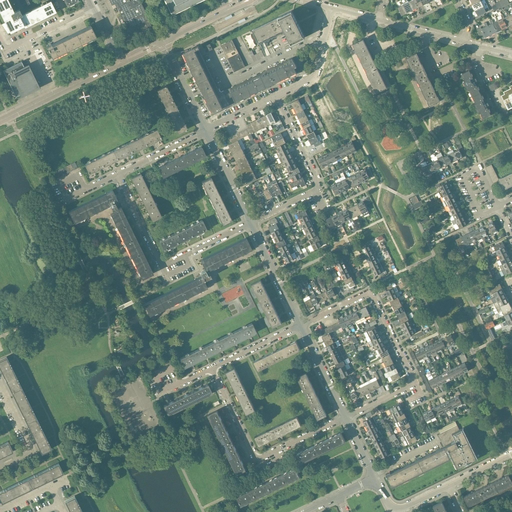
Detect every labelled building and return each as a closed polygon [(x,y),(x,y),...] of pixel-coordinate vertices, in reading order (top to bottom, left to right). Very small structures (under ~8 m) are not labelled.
[(13,0),(10,0),(8,1),(7,0),(0,0),(0,11),(10,32),(21,27),(24,26),(24,27),(55,11),(50,1),(31,10),(29,7),(31,6),(27,0),(17,0),(15,1),(13,0)] [(146,16),(137,0),(108,0),(111,6),(116,3),(118,7),(117,7),(119,11),(122,10),(124,13),(117,16),(119,20),(122,19),(126,26),(129,24),(131,27),(124,31),(126,35),(129,33),(131,36),(138,33),(136,29),(142,26),(140,23),(144,21),(147,28),(151,26),(149,23),(153,21),(149,14),(146,16)] [(164,0),(172,15),(202,0),(164,0)] [(412,11),(408,2),(406,0),(404,0),(406,2),(407,2),(408,3),(403,5),(407,13),(412,11)] [(412,0),(408,2),(412,11),(417,8),(413,0),(412,0)] [(402,5),(397,8),(400,13),(398,13),(399,16),(401,15),(401,16),(407,13),(403,5),(401,1),(399,2),(400,5),(402,4),(402,5)] [(480,1),(472,5),(475,11),(483,7),(480,1)] [(483,7),(475,11),(478,16),(486,12),(483,7)] [(252,30),(253,31),(258,42),(260,41),(284,30),(285,29),(284,29),(287,27),(288,30),(285,32),(290,43),(291,44),(305,38),(298,24),(297,24),(296,22),(297,22),(291,11),(252,30)] [(508,12),(507,12),(506,12),(507,16),(504,18),(503,18),(507,27),(511,24),(511,22),(508,15),(509,15),(508,12)] [(504,18),(502,14),(500,15),(501,19),(498,20),(497,21),(502,30),(507,27),(503,18),(504,18)] [(497,17),(496,17),(495,18),(496,21),(493,23),(492,23),(496,32),(502,30),(497,21),(498,20),(497,17)] [(493,23),(491,20),(489,21),(491,24),(487,26),(486,26),(491,35),(496,32),(492,23),(493,23)] [(485,27),(481,29),(480,27),(477,29),(482,39),(485,37),(485,38),(491,35),(486,26),(487,26),(486,22),(484,23),(485,27)] [(51,44),(46,47),(52,58),(96,37),(90,25),(88,26),(88,27),(87,27),(51,45),(51,44)] [(363,39),(358,42),(352,44),(360,61),(371,55),(363,39)] [(232,40),(221,45),(225,54),(236,49),(232,40)] [(220,93),(211,76),(198,49),(200,48),(198,45),(183,53),(213,113),(222,109),(222,108),(236,101),(236,102),(296,72),(295,69),(297,67),(292,58),(220,93)] [(238,53),(236,49),(225,54),(227,59),(238,53)] [(245,67),(238,53),(227,59),(234,72),(245,67)] [(424,69),(416,53),(406,58),(414,74),(424,69)] [(379,72),(371,55),(360,61),(368,77),(373,74),(379,72)] [(28,70),(25,71),(24,68),(29,65),(24,67),(21,62),(3,71),(16,97),(20,95),(21,96),(39,87),(37,82),(35,83),(28,70)] [(432,85),(424,69),(414,74),(421,90),(427,88),(432,85)] [(469,70),(462,73),(464,77),(463,77),(465,80),(463,81),(467,90),(469,90),(471,93),(471,92),(473,96),(480,92),(478,89),(478,88),(478,87),(477,87),(476,85),(474,86),(471,79),(473,78),(472,76),(472,75),(471,74),(469,70)] [(379,72),(373,74),(368,77),(374,89),(376,93),(387,88),(379,72)] [(490,92),(498,88),(495,83),(487,87),(490,92)] [(166,85),(156,90),(163,105),(173,100),(166,85)] [(432,85),(427,88),(421,90),(429,106),(440,101),(432,85)] [(511,85),(509,87),(510,89),(503,92),(504,94),(501,96),(508,110),(511,107),(511,85)] [(480,92),(473,96),(475,99),(474,100),(476,103),(474,103),(476,108),(475,108),(475,109),(476,108),(478,113),(480,112),(481,115),(482,114),(484,118),(491,115),(489,111),(488,109),(487,107),(485,108),(482,101),(483,100),(482,98),(483,98),(482,96),(480,92)] [(298,99),(290,103),(293,109),(301,105),(298,99)] [(173,100),(163,105),(170,119),(180,114),(173,100)] [(301,105),(293,109),(296,114),(303,110),(301,105)] [(303,110),(296,114),(298,119),(306,115),(303,110)] [(271,113),(266,115),(271,124),(272,123),(273,124),(279,122),(275,114),(272,115),(271,113)] [(180,114),(170,119),(178,134),(187,129),(180,114)] [(266,115),(261,117),(266,127),(271,124),(266,115)] [(306,115),(298,119),(301,124),(308,120),(306,115)] [(261,117),(256,120),(261,129),(266,127),(261,117)] [(256,120),(251,122),(256,132),(261,129),(256,120)] [(308,120),(301,124),(303,129),(311,126),(308,120)] [(251,122),(246,125),(248,129),(251,134),(256,132),(251,122)] [(311,126),(303,129),(306,135),(314,131),(311,126)] [(156,129),(150,132),(142,136),(146,146),(161,138),(156,129)] [(314,131),(306,135),(308,140),(316,136),(314,131)] [(281,133),(271,138),(274,143),(283,138),(281,133)] [(142,136),(133,140),(127,143),(132,153),(146,146),(142,136)] [(316,136),(308,140),(311,145),(314,144),(315,147),(321,144),(320,141),(319,141),(316,136)] [(283,138),(274,143),(276,148),(286,143),(283,138)] [(232,143),(228,145),(231,150),(240,145),(238,141),(236,142),(232,143)] [(352,142),(347,144),(351,154),(356,151),(352,142)] [(127,143),(119,147),(113,150),(117,160),(132,153),(127,143)] [(286,143),(276,148),(278,152),(288,148),(286,143)] [(347,144),(342,146),(346,156),(351,154),(347,144)] [(240,145),(231,150),(233,155),(242,150),(240,145)] [(342,146),(337,149),(341,158),(346,156),(342,146)] [(201,147),(193,151),(187,154),(191,163),(206,156),(201,147)] [(288,148),(278,152),(276,153),(279,158),(290,153),(288,148)] [(337,149),(332,151),(337,161),(341,158),(337,149)] [(458,149),(453,152),(457,160),(463,157),(462,157),(461,155),(461,153),(460,151),(459,149),(458,149)] [(113,150),(104,154),(98,157),(103,167),(117,160),(113,150)] [(245,155),(242,150),(233,155),(235,160),(245,155)] [(332,151),(327,154),(332,163),(337,161),(332,151)] [(453,152),(448,154),(452,163),(457,160),(453,152)] [(293,157),(290,153),(279,158),(281,163),(283,162),(293,157)] [(187,154),(178,158),(172,161),(177,170),(191,163),(187,154)] [(247,160),(246,158),(249,156),(247,154),(245,155),(235,160),(238,165),(247,160)] [(327,154),(322,156),(327,165),(332,163),(327,154)] [(448,154),(443,157),(447,165),(452,163),(448,154)] [(437,158),(437,160),(441,168),(447,165),(443,157),(442,155),(437,158)] [(318,158),(322,168),(327,165),(322,156),(318,158)] [(98,157),(90,161),(84,164),(88,174),(103,167),(98,157)] [(293,157),(283,162),(286,167),(295,162),(293,157)] [(249,165),(247,160),(238,165),(240,169),(249,165)] [(437,160),(432,162),(436,170),(441,168),(437,160)] [(172,161),(164,165),(158,168),(162,177),(177,170),(172,161)] [(295,162),(286,167),(288,172),(297,167),(295,162)] [(432,162),(427,165),(431,173),(436,170),(432,162)] [(252,164),(249,165),(240,169),(242,174),(252,170),(254,169),(252,164)] [(427,165),(422,167),(421,165),(418,166),(421,172),(424,171),(424,172),(423,172),(425,175),(426,175),(431,173),(427,165)] [(300,172),(297,167),(288,172),(290,177),(300,172)] [(365,169),(360,172),(365,181),(370,179),(369,177),(372,175),(369,169),(366,171),(365,169)] [(254,174),(252,170),(242,174),(245,179),(254,174)] [(302,177),(300,172),(290,177),(288,178),(288,180),(291,179),(293,182),(302,177)] [(360,172),(355,174),(360,183),(365,181),(360,172)] [(511,172),(499,179),(498,179),(499,181),(501,184),(503,189),(504,189),(509,186),(510,186),(511,185),(511,184),(511,172)] [(140,173),(130,178),(138,192),(147,188),(140,173)] [(254,174),(245,179),(247,184),(257,179),(254,174)] [(355,174),(350,176),(355,186),(360,183),(355,174)] [(350,176),(345,179),(350,188),(355,186),(350,176)] [(210,177),(201,181),(208,196),(218,192),(210,177)] [(305,182),(302,177),(293,182),(295,186),(300,184),(304,182),(305,182)] [(345,179),(341,181),(345,190),(350,188),(345,179)] [(341,181),(336,183),(340,193),(345,190),(341,181)] [(441,191),(450,186),(449,184),(448,185),(447,183),(447,182),(440,186),(438,187),(441,191)] [(331,186),(335,195),(340,193),(336,183),(331,186)] [(277,184),(272,186),(277,195),(282,193),(277,184)] [(272,186),(268,188),(272,198),(277,195),(272,186)] [(451,192),(450,189),(451,189),(450,186),(441,191),(439,192),(441,197),(443,196),(451,192)] [(147,188),(138,192),(145,207),(154,202),(147,188)] [(268,188),(263,191),(267,200),(272,198),(268,188)] [(110,214),(130,255),(131,257),(142,279),(153,274),(121,207),(120,207),(120,206),(118,203),(112,190),(68,211),(74,223),(110,205),(113,213),(110,214)] [(263,191),(258,193),(263,202),(267,200),(263,191)] [(218,192),(208,196),(215,211),(225,206),(218,192)] [(451,192),(443,196),(441,197),(444,201),(455,196),(454,194),(453,195),(451,192)] [(258,193),(253,196),(257,205),(263,202),(258,193)] [(455,196),(444,201),(446,206),(456,202),(454,199),(456,198),(455,196)] [(369,213),(363,201),(358,204),(363,216),(369,213)] [(154,202),(145,207),(152,221),(161,217),(154,202)] [(456,202),(446,206),(448,211),(460,206),(459,203),(457,204),(456,202)] [(363,216),(358,204),(352,207),(358,218),(358,219),(363,216)] [(225,206),(215,211),(222,225),(232,221),(225,206)] [(460,206),(448,211),(451,216),(452,215),(460,211),(459,209),(461,208),(460,206)] [(358,218),(352,207),(347,209),(352,218),(353,221),(358,218)] [(352,218),(347,209),(342,212),(346,221),(352,218)] [(296,214),(299,219),(307,215),(305,210),(296,214)] [(460,211),(452,215),(454,220),(464,215),(463,212),(461,213),(460,211)] [(342,212),(337,214),(341,224),(346,221),(342,212)] [(337,214),(331,217),(336,226),(337,229),(343,227),(341,224),(337,214)] [(307,215),(299,219),(301,224),(310,220),(307,215)] [(464,215),(454,220),(457,224),(458,229),(467,224),(465,220),(464,218),(466,218),(464,215)] [(329,230),(336,226),(331,217),(324,220),(329,230)] [(268,227),(271,233),(279,229),(276,223),(277,223),(275,218),(269,221),(271,226),(268,227)] [(202,220),(188,227),(192,237),(207,230),(202,220)] [(310,220),(301,224),(304,229),(312,225),(310,220)] [(492,222),(487,224),(493,236),(495,235),(493,232),(497,231),(492,222)] [(487,224),(483,226),(487,235),(491,234),(492,236),(493,236),(487,224)] [(312,225),(304,229),(306,234),(315,230),(312,225)] [(483,226),(478,228),(484,240),(485,240),(484,237),(487,235),(483,226)] [(188,227),(173,234),(178,244),(192,237),(188,227)] [(478,228),(474,231),(478,240),(482,238),(483,241),(484,240),(478,228)] [(279,229),(271,233),(273,238),(281,234),(279,229)] [(315,230),(306,234),(309,239),(317,235),(315,230)] [(431,241),(435,239),(432,231),(427,233),(431,241)] [(474,231),(469,233),(475,245),(476,244),(475,241),(478,240),(474,231)] [(282,233),(281,234),(273,238),(276,243),(283,239),(285,238),(282,233)] [(469,233),(465,235),(469,244),(473,243),(474,245),(475,245),(469,233)] [(163,251),(178,244),(173,234),(158,241),(163,251)] [(317,235),(309,239),(311,245),(320,240),(317,235)] [(465,235),(460,237),(466,249),(467,249),(466,246),(469,244),(465,235)] [(465,250),(466,249),(460,237),(455,240),(460,249),(463,247),(465,250)] [(246,238),(203,259),(200,260),(205,270),(199,273),(201,276),(144,304),(149,316),(207,287),(203,280),(210,277),(207,271),(251,249),(246,238)] [(283,239),(276,243),(278,248),(286,244),(283,239)] [(320,240),(311,245),(314,250),(322,246),(320,240)] [(373,249),(371,244),(370,244),(369,242),(364,245),(365,247),(361,248),(364,253),(373,249)] [(492,252),(504,246),(502,242),(493,246),(495,250),(492,251),(492,252)] [(286,244),(278,248),(281,253),(288,249),(286,244)] [(504,246),(492,252),(493,253),(496,252),(497,256),(507,251),(504,246)] [(288,249),(281,253),(283,258),(291,254),(288,249)] [(373,249),(364,253),(366,257),(375,253),(373,249)] [(507,251),(497,256),(499,259),(496,260),(497,262),(509,256),(507,251)] [(375,253),(366,257),(368,262),(377,258),(375,253)] [(291,254),(283,258),(286,263),(288,262),(289,264),(298,260),(296,258),(293,259),(291,254)] [(341,256),(334,260),(337,266),(344,262),(341,256)] [(509,256),(497,262),(497,263),(500,261),(502,265),(511,260),(509,256)] [(377,258),(368,262),(370,266),(379,262),(377,258)] [(511,262),(511,260),(502,265),(499,266),(501,271),(511,265),(511,262)] [(346,261),(344,262),(337,266),(339,270),(348,266),(346,261)] [(379,262),(370,266),(372,271),(382,267),(379,262)] [(511,265),(501,271),(502,272),(502,271),(504,275),(511,271),(511,265)] [(348,266),(339,270),(341,275),(351,270),(348,266)] [(382,267),(372,271),(375,276),(380,273),(381,276),(387,273),(386,270),(384,271),(382,267)] [(351,270),(341,275),(343,279),(353,275),(351,270)] [(353,275),(343,279),(346,284),(353,281),(355,280),(353,275)] [(268,294),(265,288),(261,279),(251,284),(258,299),(268,294)] [(353,281),(346,284),(349,292),(354,289),(353,286),(355,285),(353,281)] [(499,283),(490,288),(492,291),(489,293),(490,294),(502,288),(499,283)] [(332,288),(326,291),(329,298),(335,295),(334,293),(333,291),(332,289),(332,288)] [(398,297),(395,292),(393,288),(386,291),(388,296),(387,296),(389,301),(398,297)] [(502,288),(490,294),(490,295),(493,294),(495,297),(504,293),(502,288)] [(326,291),(321,294),(324,300),(329,298),(326,291)] [(494,303),(506,297),(504,293),(495,297),(496,300),(493,301),(494,303)] [(275,309),(272,302),(268,294),(258,299),(265,313),(275,309)] [(319,303),(315,296),(314,294),(309,297),(310,299),(313,306),(319,303)] [(321,294),(315,296),(319,303),(324,300),(321,294)] [(398,297),(389,301),(392,305),(400,301),(398,297)] [(506,297),(494,303),(495,304),(498,303),(499,306),(508,302),(506,297)] [(305,302),(308,308),(313,306),(310,299),(305,302)] [(400,301),(392,305),(394,310),(402,306),(400,301)] [(508,302),(499,306),(501,310),(498,311),(499,312),(511,307),(508,302)] [(402,306),(394,310),(396,314),(404,310),(402,306)] [(365,307),(361,309),(365,318),(370,316),(366,307),(365,307)] [(511,309),(511,307),(499,312),(499,314),(502,312),(504,316),(511,311),(511,309)] [(282,323),(279,317),(275,309),(265,313),(272,328),(282,323)] [(361,309),(356,311),(361,320),(365,318),(361,309)] [(404,310),(396,314),(398,319),(406,315),(404,310)] [(356,311),(352,313),(356,321),(356,323),(361,320),(356,311)] [(503,322),(511,317),(511,311),(504,316),(505,319),(502,320),(503,322)] [(356,321),(352,313),(347,316),(351,323),(356,321)] [(406,315),(398,319),(400,323),(408,319),(411,318),(409,314),(406,315)] [(511,317),(503,322),(504,323),(506,321),(508,325),(509,324),(510,326),(511,324),(511,317)] [(342,319),(339,320),(338,320),(339,322),(342,327),(343,330),(348,327),(346,325),(343,318),(342,319)] [(403,328),(411,324),(413,323),(411,318),(408,319),(400,323),(403,328)] [(252,323),(242,328),(237,330),(241,340),(256,332),(255,330),(255,329),(252,323)] [(411,324),(403,328),(405,332),(413,329),(411,324)] [(375,327),(374,325),(370,327),(365,329),(366,332),(368,336),(378,332),(376,328),(376,327),(375,327)] [(413,329),(405,332),(407,337),(415,333),(413,329)] [(237,330),(228,335),(222,337),(227,347),(241,340),(237,330)] [(331,333),(329,334),(326,335),(323,330),(320,331),(323,337),(322,337),(324,342),(333,337),(331,333)] [(378,332),(368,336),(371,341),(380,336),(378,332)] [(451,335),(446,337),(450,345),(455,343),(451,335)] [(380,336),(371,341),(373,346),(382,341),(380,336)] [(222,337),(213,342),(208,344),(213,354),(227,347),(222,337)] [(333,337),(324,342),(326,346),(335,342),(333,337)] [(446,337),(442,339),(446,347),(450,345),(446,337)] [(442,339),(437,341),(441,349),(446,347),(442,339)] [(296,341),(288,345),(282,348),(286,357),(300,350),(296,341)] [(382,341),(373,346),(375,350),(378,349),(384,346),(382,341)] [(437,341),(433,344),(437,352),(441,349),(437,341)] [(335,342),(326,346),(329,351),(338,346),(335,342)] [(208,344),(199,349),(194,351),(198,361),(213,354),(208,344)] [(433,344),(428,346),(432,354),(437,352),(433,344)] [(338,346),(329,351),(331,355),(340,351),(338,346)] [(428,346),(424,348),(428,356),(432,354),(428,346)] [(282,348),(274,352),(268,355),(272,364),(286,357),(282,348)] [(424,348),(419,350),(423,358),(428,356),(424,348)] [(419,350),(415,352),(419,360),(423,358),(419,350)] [(194,351),(184,356),(179,359),(184,368),(198,361),(194,351)] [(340,351),(331,355),(333,360),(342,355),(340,351)] [(268,355),(260,359),(253,362),(258,371),(272,364),(268,355)] [(342,355),(333,360),(335,364),(344,360),(342,355)] [(14,372),(6,357),(0,359),(0,368),(4,377),(9,375),(14,372)] [(344,360),(335,364),(337,369),(344,365),(346,364),(344,360)] [(395,368),(393,363),(386,367),(388,371),(395,368)] [(465,363),(460,365),(464,373),(468,371),(465,363)] [(460,365),(455,367),(459,375),(464,373),(460,365)] [(234,367),(225,372),(232,386),(241,382),(234,367)] [(455,367),(451,369),(455,377),(459,375),(455,367)] [(398,372),(395,368),(388,371),(386,372),(389,377),(398,372)] [(455,377),(451,369),(450,368),(446,370),(446,371),(450,380),(455,377)] [(347,369),(339,373),(342,377),(341,377),(342,378),(349,374),(347,369)] [(446,371),(442,374),(446,382),(450,380),(446,371)] [(14,372),(9,375),(4,377),(12,392),(21,388),(14,372)] [(306,372),(297,377),(304,391),(313,387),(306,372)] [(398,372),(389,377),(391,381),(400,377),(398,372)] [(441,384),(438,376),(436,374),(432,376),(433,378),(437,386),(441,384)] [(442,374),(438,376),(441,384),(446,382),(442,374)] [(433,378),(428,380),(432,388),(437,386),(433,378)] [(376,380),(371,383),(374,389),(379,387),(380,387),(379,385),(378,383),(377,381),(376,380)] [(241,382),(232,386),(239,400),(248,396),(241,382)] [(374,389),(371,383),(365,385),(369,392),(374,389)] [(201,387),(198,388),(199,388),(192,391),(197,401),(212,393),(207,384),(201,387)] [(369,392),(365,385),(365,384),(359,386),(360,388),(363,395),(369,392)] [(313,387),(304,391),(310,405),(320,401),(313,387)] [(29,403),(21,388),(12,392),(19,408),(24,405),(29,403)] [(363,395),(360,388),(355,391),(358,397),(363,395)] [(186,394),(184,395),(178,399),(182,408),(197,401),(192,391),(186,394)] [(349,393),(351,397),(353,400),(358,397),(355,391),(350,393),(349,393)] [(248,396),(239,400),(246,414),(255,410),(248,396)] [(458,396),(454,398),(458,406),(462,404),(458,396)] [(454,398),(449,400),(453,408),(458,406),(454,398)] [(171,401),(169,402),(169,403),(163,406),(165,410),(165,411),(167,415),(182,408),(178,399),(171,402),(171,401)] [(449,400),(445,402),(449,410),(449,412),(454,410),(453,408),(449,400)] [(320,401),(310,405),(317,419),(327,415),(320,401)] [(445,402),(440,404),(444,412),(449,410),(445,402)] [(29,403),(24,405),(19,408),(27,423),(36,418),(29,403)] [(392,408),(394,412),(401,409),(399,404),(392,408)] [(440,404),(436,407),(440,415),(444,412),(440,404)] [(436,407),(431,409),(435,417),(440,415),(436,407)] [(401,409),(394,412),(392,413),(394,418),(404,413),(401,409)] [(431,409),(427,411),(431,419),(435,417),(431,409)] [(212,413),(208,415),(215,430),(224,425),(221,419),(222,419),(221,416),(220,417),(217,410),(213,412),(212,413)] [(427,411),(422,413),(426,421),(431,419),(427,411)] [(404,413),(394,418),(396,422),(406,418),(404,413)] [(297,416),(283,423),(287,432),(301,425),(297,416)] [(370,418),(363,422),(365,426),(373,423),(375,421),(373,417),(371,418),(370,418)] [(44,433),(36,418),(27,423),(34,438),(38,436),(44,433)] [(398,427),(408,422),(406,418),(396,422),(398,427)] [(373,423),(365,426),(367,431),(375,427),(377,426),(375,421),(373,423)] [(410,427),(408,422),(398,427),(401,431),(410,427)] [(440,434),(457,425),(456,424),(455,422),(438,430),(439,432),(440,434)] [(283,423),(269,430),(273,439),(287,432),(283,423)] [(224,425),(215,430),(222,444),(231,440),(228,434),(229,433),(228,431),(227,431),(224,425)] [(449,457),(453,455),(455,460),(455,461),(458,467),(462,465),(466,463),(466,464),(468,463),(468,462),(472,460),(477,458),(462,428),(459,430),(457,425),(440,434),(438,435),(444,448),(387,476),(388,479),(392,486),(450,458),(449,457)] [(375,427),(367,431),(370,435),(377,432),(375,427)] [(403,436),(412,431),(410,427),(401,431),(403,436)] [(269,430),(254,437),(259,446),(273,439),(269,430)] [(412,431),(403,436),(405,440),(415,436),(412,431)] [(44,433),(38,436),(34,438),(41,453),(51,449),(44,433)] [(341,433),(329,438),(326,440),(330,449),(345,442),(341,433)] [(379,436),(372,439),(374,444),(381,441),(379,436)] [(415,436),(405,440),(407,445),(417,440),(415,436)] [(231,440),(222,444),(229,459),(239,455),(235,449),(236,448),(235,446),(234,446),(231,440)] [(326,440),(315,445),(311,447),(316,456),(330,449),(326,440)] [(8,442),(0,445),(0,457),(12,451),(8,442)] [(383,445),(376,448),(379,453),(388,449),(386,444),(383,445)] [(311,447),(300,452),(296,454),(301,463),(316,456),(311,447)] [(388,449),(386,450),(379,453),(381,457),(381,458),(384,456),(385,458),(389,456),(391,455),(388,449)] [(239,455),(229,459),(237,474),(246,470),(243,463),(242,461),(239,455)] [(58,463),(48,468),(43,471),(47,480),(63,473),(58,463)] [(295,468),(287,472),(281,475),(285,484),(300,477),(295,468)] [(43,471),(34,475),(27,478),(32,488),(47,480),(43,471)] [(281,475),(272,479),(266,482),(270,492),(285,484),(281,475)] [(501,477),(499,478),(500,479),(493,482),(498,491),(511,484),(511,482),(511,480),(510,479),(508,475),(502,478),(501,477)] [(27,478),(18,483),(12,486),(17,495),(32,488),(27,478)] [(266,482),(258,486),(251,489),(256,499),(270,492),(266,482)] [(487,484),(485,485),(485,486),(479,489),(483,498),(498,491),(493,482),(487,485),(487,484)] [(12,486),(3,490),(0,491),(0,499),(1,503),(17,495),(12,486)] [(251,489),(243,493),(237,497),(241,506),(256,499),(251,489)] [(470,493),(464,496),(468,506),(483,498),(479,489),(472,492),(470,493)] [(80,511),(82,511),(77,501),(74,496),(65,501),(70,511),(80,511)] [(446,511),(442,502),(433,506),(435,511),(446,511)]
